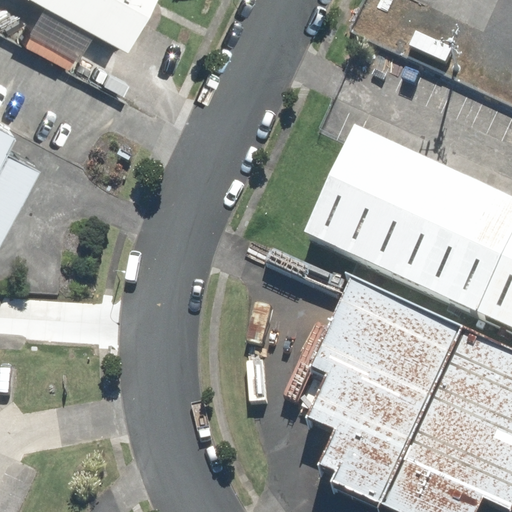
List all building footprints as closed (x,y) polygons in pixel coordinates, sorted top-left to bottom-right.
[(41,0),(118,40),(139,0),(41,0)] [(0,142),(0,131),(4,123),(0,120),(0,211),(29,159),(0,142)] [(511,332),(511,203),(347,130),(299,237),(511,332)] [(378,511),(384,511),(462,339),(352,290),(312,381),(326,387),(307,431),(334,443),(315,484),(378,511)] [(511,511),(511,360),(462,339),(384,511),(482,511),(484,508),(495,511),(511,511)]
